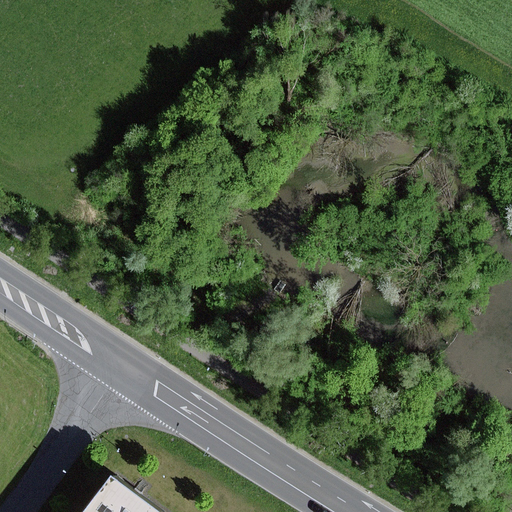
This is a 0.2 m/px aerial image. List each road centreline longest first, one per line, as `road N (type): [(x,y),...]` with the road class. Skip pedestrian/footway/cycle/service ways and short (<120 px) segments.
road 1 (primary): [(357,511),(126,364)]
road 2 (unclassified): [(126,364),(20,511)]
road 3 (primary): [(126,364),(0,280)]
